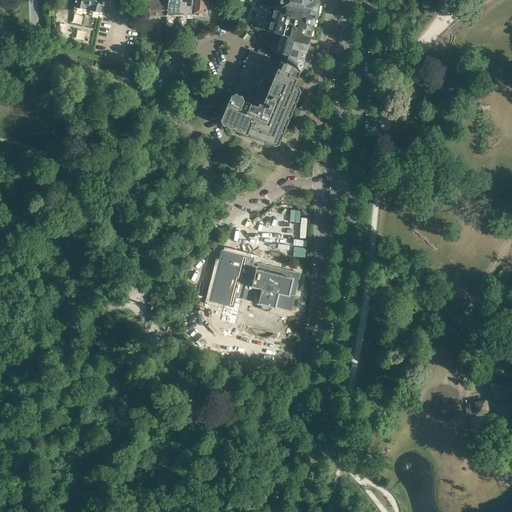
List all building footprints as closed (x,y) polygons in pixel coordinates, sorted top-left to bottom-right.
[(74,0),(74,4),(75,4),(74,7),(76,10),(83,12),(87,10),(90,10),(91,11),(92,14),(99,15),(101,14),(104,5),(107,6),(107,0),(74,0)] [(168,0),(150,0),(149,15),(167,15),(168,0)] [(168,0),(167,15),(180,15),(181,0),(168,0)] [(181,0),(180,15),(192,15),(193,0),(181,0)] [(193,0),(192,15),(207,16),(207,13),(208,0),(193,0)] [(270,0),(269,6),(281,9),(281,10),(316,15),(317,15),(319,5),(318,4),(318,2),(311,1),(311,0),(270,0)] [(281,10),(269,6),(262,30),(275,33),(309,42),(315,17),(315,16),(316,15),(281,10)] [(275,33),(271,49),(286,63),(289,65),(301,72),(304,60),(303,60),(306,52),(309,42),(275,33)] [(232,95),(228,103),(221,119),(224,125),(274,146),(280,143),(301,92),(299,88),(295,86),(301,72),(289,65),(284,62),(281,61),(280,62),(268,57),(270,53),(259,48),(257,53),(250,50),(245,63),(247,64),(246,66),(244,65),(239,78),(241,79),(240,81),(238,80),(234,89),(236,93),(232,95)] [(223,250),(210,300),(232,305),(235,296),(243,297),(243,298),(261,302),(262,307),(264,309),(267,310),(270,309),(273,305),(291,310),(301,273),(252,261),(251,264),(246,263),(248,256),(223,250)] [(511,380),(493,385),(497,399),(511,395),(511,380)] [(485,401),(475,403),(477,411),(474,412),(474,414),(488,411),(485,401)]
